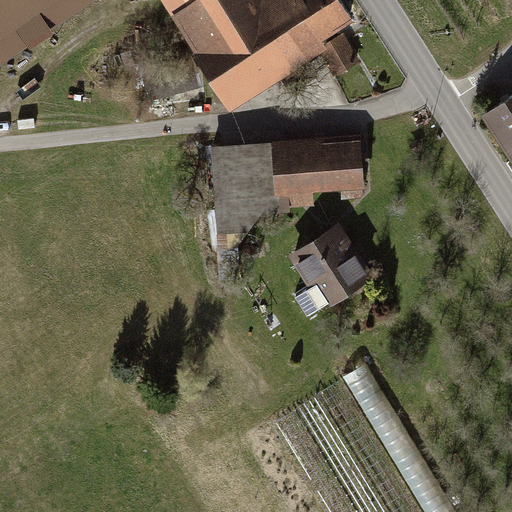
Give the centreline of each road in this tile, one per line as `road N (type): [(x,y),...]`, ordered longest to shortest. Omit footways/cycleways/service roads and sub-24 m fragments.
road 1 (unclassified): [(0,146),(376,112),(432,85)]
road 2 (tertiary): [(511,211),(443,103)]
